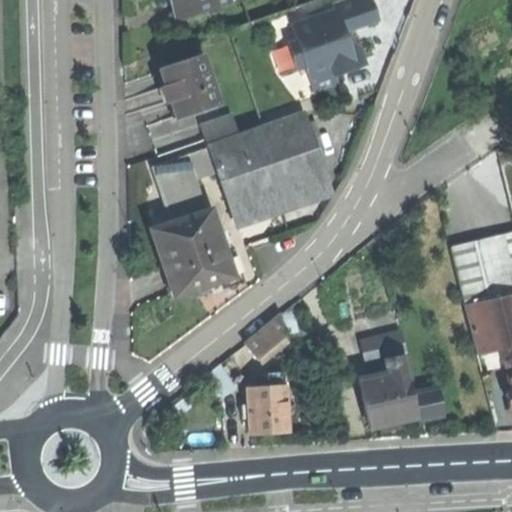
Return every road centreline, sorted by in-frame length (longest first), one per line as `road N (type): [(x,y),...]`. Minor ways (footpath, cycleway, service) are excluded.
road 1 (residential): [(106,424),(327,245),(370,180),(438,0)]
road 2 (unclassified): [(98,417),(109,299),(103,0)]
road 3 (unclassified): [(52,0),(59,304),(53,413)]
road 4 (secondary): [(185,481),(511,461)]
